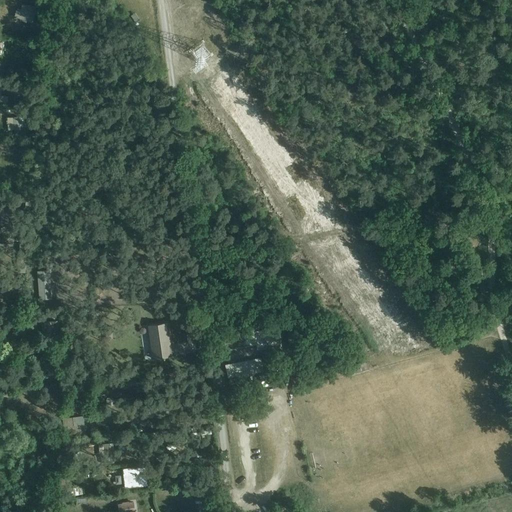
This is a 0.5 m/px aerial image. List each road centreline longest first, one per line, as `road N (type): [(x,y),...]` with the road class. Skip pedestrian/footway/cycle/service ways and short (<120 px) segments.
road 1 (track): [(234,511),(161,0)]
road 2 (track): [(502,335),(488,210),(393,0)]
road 3 (track): [(219,399),(241,419),(248,457),(249,488),(233,504)]
